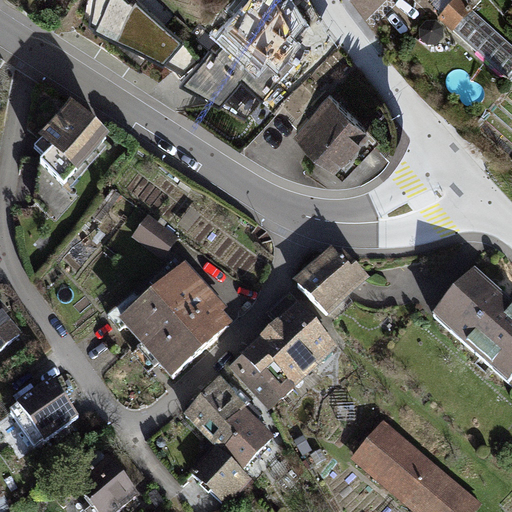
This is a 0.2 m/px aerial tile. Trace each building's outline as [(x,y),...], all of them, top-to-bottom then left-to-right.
[(109,0),(95,30),(165,68),(184,44),(136,0),(131,0),(130,1),(128,0),(109,0)] [(275,0),(245,0),(232,15),(271,48),(297,18),(275,0)] [(426,0),(444,16),(459,0),(426,0)] [(459,0),(444,16),(438,23),(454,37),(474,14),(459,0)] [(511,43),(475,15),(456,39),(511,82),(511,43)] [(243,88),(239,93),(232,89),(243,74),(211,51),(189,82),(246,124),(262,102),(243,88)] [(331,95),(295,131),(336,170),(371,134),(331,95)] [(77,109),(34,156),(44,167),(36,207),(57,224),(80,200),(71,190),(117,142),(77,109)] [(148,222),(133,243),(164,265),(179,244),(148,222)] [(334,253),(297,286),(329,322),(372,282),(351,259),(345,265),(334,253)] [(189,271),(125,329),(179,388),(237,328),(223,314),(226,311),(189,271)] [(511,305),(476,274),(436,320),(511,386),(511,305)] [(282,326),(230,372),(269,416),(340,353),(291,298),(272,315),(282,326)] [(0,300),(0,347),(24,326),(0,300)] [(52,377),(14,405),(42,446),(80,419),(52,377)] [(222,383),(185,423),(218,453),(244,477),(277,441),(259,425),(263,420),(222,383)] [(383,427),(352,465),(409,511),(480,511),(483,509),(383,427)] [(218,453),(192,481),(224,511),(227,511),(253,486),(244,477),(218,453)] [(115,457),(78,487),(98,511),(126,511),(146,496),(115,457)]
